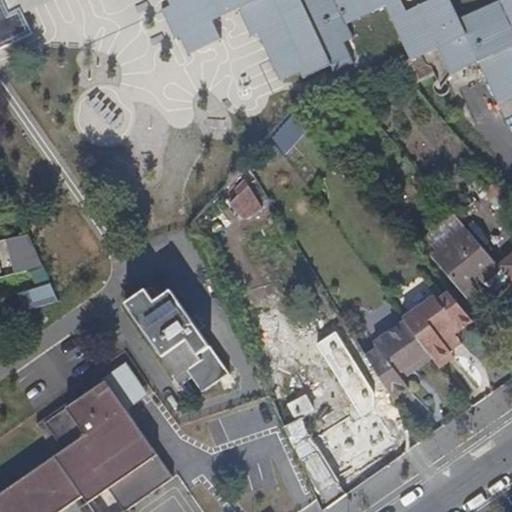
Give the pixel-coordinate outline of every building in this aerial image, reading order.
[(412,60),(398,67),(413,85),(451,68),(463,62),(466,68),(480,61),(500,102),(511,96),(511,11),(495,20),(487,4),(485,0),(167,0),(170,6),(163,10),(177,39),(181,37),(186,50),(192,48),(195,52),(223,40),(214,21),(239,10),(252,37),(260,34),(279,74),(285,71),(289,78),(302,72),(305,78),(333,65),(336,71),(354,63),(346,42),(343,36),(351,32),(348,25),(387,7),(412,60)] [(511,11),(511,0),(495,0),(487,4),(495,20),(511,11)] [(354,39),(351,32),(343,36),(346,42),(354,39)] [(463,62),(451,68),(453,73),(466,68),(463,62)] [(511,96),(500,102),(507,118),(511,115),(511,96)] [(356,113),(346,103),(332,115),(342,126),(356,113)] [(243,173),(223,196),(246,223),(267,211),(243,173)] [(499,269),(500,268),(469,230),(457,240),(451,245),(436,258),(469,296),(480,286),(499,269)] [(451,245),(457,240),(451,232),(445,237),(451,245)] [(0,239),(0,249),(5,274),(32,269),(25,234),(0,239)] [(511,278),(511,258),(503,267),(511,278)] [(503,273),(499,269),(480,286),(484,289),(503,273)] [(49,282),(15,292),(21,312),(55,302),(49,282)] [(154,287),(149,291),(157,303),(162,299),(154,287)] [(157,303),(149,291),(129,306),(177,374),(179,378),(190,371),(194,378),(204,392),(231,373),(201,331),(193,320),(173,292),(162,299),(157,303)] [(458,334),(475,322),(454,298),(445,305),(437,294),(406,317),(440,364),(455,354),(451,349),(446,342),(458,334)] [(199,316),(193,320),(201,331),(206,327),(199,316)] [(417,371),(432,360),(404,321),(376,342),(379,347),(369,354),(397,401),(413,389),(405,375),(415,368),(417,371)] [(463,341),(458,334),(446,342),(451,349),(463,341)] [(353,413),(307,444),(314,454),(328,475),(347,463),(352,469),(392,443),(370,406),(372,392),(351,358),(333,370),(353,413)] [(127,409),(128,411),(152,394),(130,361),(107,378),(108,381),(113,388),(127,409)] [(179,378),(177,374),(175,376),(182,387),(188,382),(194,378),(190,371),(179,378)] [(194,378),(188,382),(198,397),(204,392),(194,378)] [(111,489),(127,511),(175,477),(128,411),(127,409),(120,413),(106,393),(113,388),(108,381),(73,405),(67,410),(74,420),(53,435),(63,451),(0,495),(0,511),(62,511),(77,502),(82,508),(96,499),(111,489)] [(120,413),(127,409),(113,388),(106,393),(120,413)] [(285,402),(289,416),(307,410),(302,396),(285,402)] [(46,441),(53,435),(74,420),(67,410),(73,405),(70,402),(36,427),(46,441)] [(302,450),(295,453),(316,502),(321,511),(343,497),(328,475),(314,454),(307,458),(302,450)] [(128,511),(127,511),(125,511),(104,511),(96,499),(82,508),(84,511),(128,511)]
